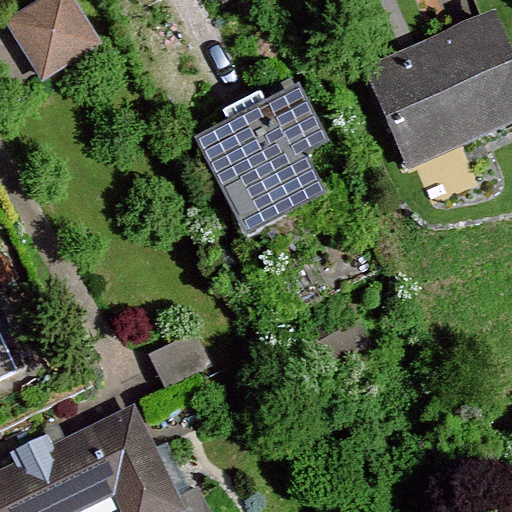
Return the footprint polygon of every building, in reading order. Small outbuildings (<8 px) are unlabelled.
[(47,0),(43,0),(0,28),(0,48),(28,91),(84,55),(47,0)] [(511,134),(511,96),(479,21),(344,80),(391,187),(511,134)] [(273,96),(167,146),(213,244),(320,194),(273,96)] [(0,380),(17,373),(0,334),(0,380)] [(0,462),(0,511),(67,511),(112,491),(121,511),(183,511),(187,510),(135,400),(0,462)]
